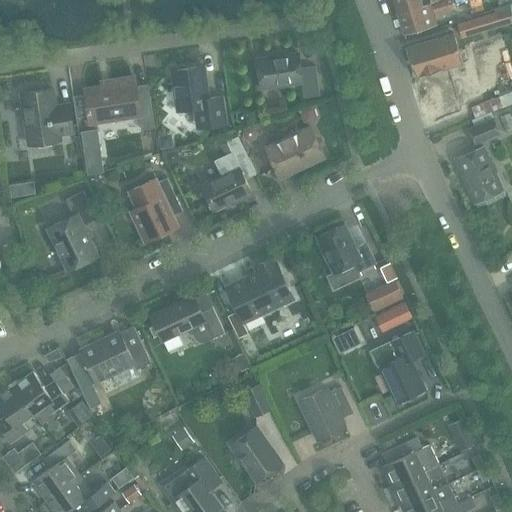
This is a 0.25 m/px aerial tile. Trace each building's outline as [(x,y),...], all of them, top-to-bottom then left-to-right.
[(433,15),(455,8),(452,0),(445,0),(440,1),(440,0),(392,0),(396,14),(403,35),(424,28),(436,24),(433,15)] [(495,13),(499,26),(511,22),(511,15),(509,4),(494,9),(495,13)] [(495,13),(457,26),(461,39),(499,26),(495,13)] [(453,33),(407,48),(417,77),(444,68),(462,62),(453,33)] [(255,59),(260,89),(300,83),(302,98),(319,96),(314,66),(299,68),(297,53),(255,59)] [(198,108),(201,128),(212,127),(226,124),(222,97),(208,99),(203,67),(170,71),(176,111),(198,108)] [(453,71),(430,78),(443,121),(467,114),(453,71)] [(110,85),(83,89),(88,124),(139,117),(141,130),(154,129),(147,85),(136,87),(134,77),(131,77),(109,81),(110,85)] [(58,141),(58,134),(72,131),(68,106),(54,108),(51,89),(21,94),(28,145),(58,141)] [(471,108),(474,117),(508,104),(504,94),(471,108)] [(304,108),(302,113),(306,124),(310,126),(315,125),(318,120),(314,109),(309,107),(304,108)] [(236,115),(236,121),(241,125),(247,122),(247,115),(242,112),(236,115)] [(468,129),(475,144),(499,133),(492,118),(468,129)] [(244,129),(242,134),(244,139),(249,141),(254,139),(256,134),(254,129),(249,127),(244,129)] [(265,148),(279,179),(304,167),(324,158),(309,127),(265,148)] [(171,136),(158,137),(160,150),(172,148),(171,136)] [(222,177),(201,187),(212,210),(250,192),(244,180),(255,175),(243,149),(237,137),(226,142),(232,153),(215,161),(222,177)] [(455,159),(474,203),(502,191),(483,147),(477,149),(455,159)] [(175,151),(164,156),(168,166),(179,161),(175,151)] [(99,152),(83,154),(86,178),(103,173),(99,152)] [(129,211),(143,243),(166,232),(163,227),(176,221),(173,215),(182,211),(175,196),(166,179),(157,183),(156,179),(128,192),(135,209),(129,211)] [(21,183),(9,185),(11,197),(23,195),(21,183)] [(82,226),(96,219),(82,191),(64,200),(72,217),(47,229),(67,270),(96,256),(82,226)] [(344,224),(316,237),(333,274),(326,277),(333,290),(360,277),(358,273),(376,264),(366,242),(355,248),(344,224)] [(235,307),(242,323),(293,299),(273,257),(253,267),(258,276),(248,281),(246,277),(225,287),(235,307)] [(367,294),(374,309),(401,296),(394,281),(367,294)] [(149,316),(161,341),(204,321),(212,339),(224,333),(212,307),(200,312),(193,296),(149,316)] [(377,316),(384,331),(411,318),(404,303),(377,316)] [(118,331),(79,350),(95,383),(111,375),(117,387),(139,377),(135,370),(150,363),(133,326),(119,332),(118,331)] [(393,352),(373,361),(376,368),(379,367),(396,403),(423,390),(409,360),(422,354),(412,332),(389,342),(393,352)] [(56,347),(42,354),(46,361),(60,356),(56,347)] [(247,369),(241,356),(230,361),(235,374),(247,369)] [(32,372),(13,386),(33,414),(40,424),(52,415),(51,413),(68,400),(63,394),(74,387),(59,366),(49,374),(54,381),(44,388),(32,372)] [(91,385),(79,390),(88,410),(100,404),(91,385)] [(243,392),(255,416),(269,409),(258,385),(243,392)] [(33,414),(13,386),(0,394),(0,408),(5,416),(0,420),(0,429),(10,443),(27,430),(21,422),(33,414)] [(298,402),(316,441),(345,427),(341,419),(353,413),(340,387),(329,392),(327,388),(298,402)] [(67,414),(79,429),(94,417),(82,403),(67,414)] [(193,442),(182,426),(170,435),(182,451),(193,442)] [(230,445),(255,481),(281,463),(256,427),(230,445)] [(467,434),(456,440),(462,451),(473,446),(467,434)] [(100,436),(90,443),(100,458),(110,451),(100,436)] [(382,467),(391,487),(438,464),(428,444),(421,447),(416,437),(381,454),(386,465),(382,467)] [(32,481),(45,500),(78,475),(66,457),(76,450),(68,440),(48,455),(55,465),(32,481)] [(12,448),(1,456),(10,469),(22,461),(12,448)] [(470,459),(476,471),(484,467),(479,455),(470,459)] [(182,468),(159,484),(170,499),(172,502),(168,506),(172,511),(187,511),(189,511),(211,511),(220,506),(207,488),(219,479),(203,458),(184,472),(182,468)] [(391,487),(400,506),(433,491),(428,480),(442,473),(438,464),(391,487)] [(484,467),(476,471),(481,482),(490,478),(484,467)] [(78,475),(45,500),(53,511),(65,511),(81,501),(88,511),(114,493),(106,483),(92,493),(78,475)] [(433,491),(400,506),(403,511),(438,511),(442,510),(450,506),(451,506),(457,503),(453,494),(448,483),(433,491)] [(133,485),(121,493),(129,503),(141,495),(133,485)] [(489,498),(494,509),(503,505),(498,494),(489,498)] [(120,511),(113,502),(99,511),(120,511)] [(451,506),(450,506),(452,511),(464,511),(459,502),(457,503),(451,506)]
